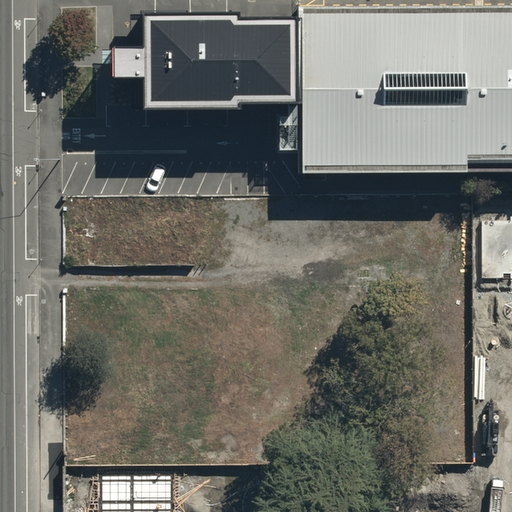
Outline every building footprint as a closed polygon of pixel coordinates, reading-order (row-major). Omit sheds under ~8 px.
[(511,1),(305,3),(306,98),(306,169),(511,168),(511,1)] [(305,3),(146,3),(146,36),(119,36),(120,70),(148,70),(148,98),(306,98),(305,3)] [(190,155),(92,153),(92,188),(189,190),(190,155)] [(511,220),(478,221),(478,278),(511,277),(511,220)] [(169,511),(169,470),(93,470),(93,511),(169,511)] [(449,511),(449,481),(386,481),(385,511),(449,511)]
